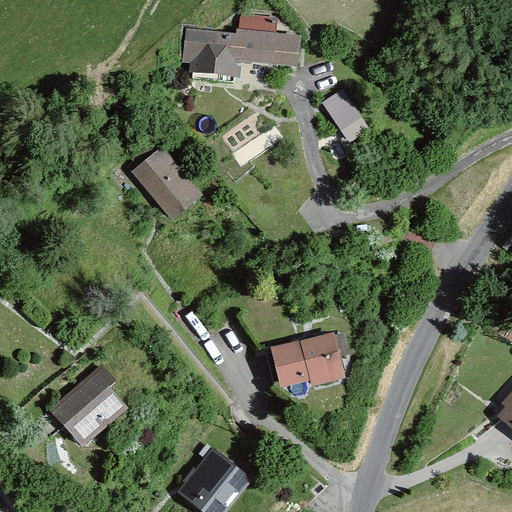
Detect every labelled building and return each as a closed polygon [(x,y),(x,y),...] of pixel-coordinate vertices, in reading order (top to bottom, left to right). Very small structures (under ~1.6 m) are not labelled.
[(294,39),(182,31),(179,66),(184,66),(184,75),(234,78),(235,64),(292,69),(294,39)] [(353,142),(373,128),(343,88),(324,102),(353,142)] [(162,150),(128,173),(163,222),(197,199),(162,150)] [(434,241),(407,229),(400,246),(428,257),(434,241)] [(326,334),(261,347),(270,392),(335,379),(326,334)] [(94,363),(40,405),(73,445),(126,403),(94,363)] [(511,394),(491,416),(511,435),(511,394)] [(206,449),(171,494),(193,511),(220,511),(245,480),(206,449)]
